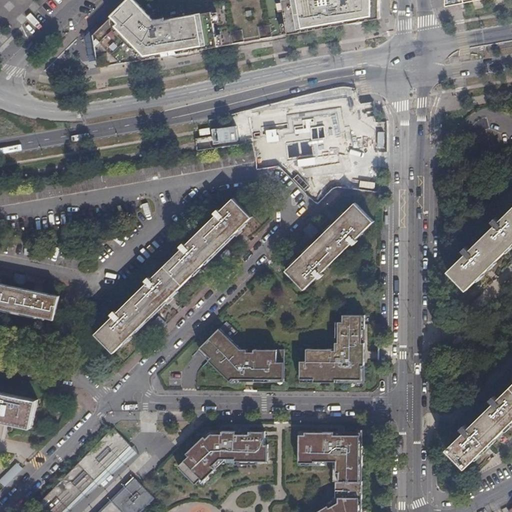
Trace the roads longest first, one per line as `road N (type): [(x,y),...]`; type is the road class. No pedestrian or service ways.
road 1 (residential): [(95,280),(192,181),(260,166),(279,174),(293,208),(272,247),(113,405)]
road 2 (primary): [(414,48),(81,113),(34,111),(0,96)]
road 3 (primary): [(0,147),(414,77)]
road 4 (tertiary): [(414,77),(410,404)]
road 5 (residential): [(410,404),(113,405)]
road 6 (residential): [(113,405),(5,511)]
road 7 (residential): [(95,280),(76,303),(68,338),(75,365),(113,405)]
